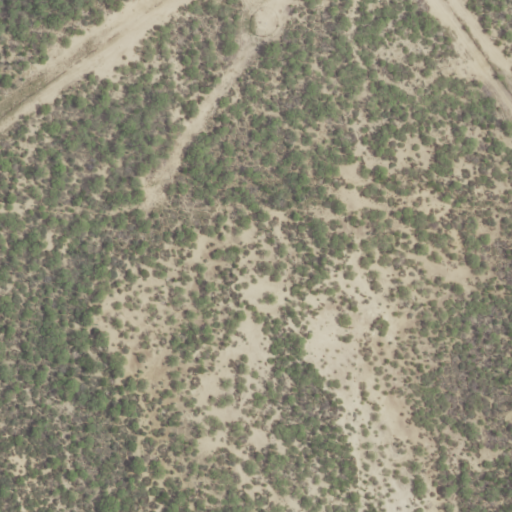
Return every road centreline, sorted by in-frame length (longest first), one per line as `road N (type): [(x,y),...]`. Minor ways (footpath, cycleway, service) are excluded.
road 1 (residential): [(511,218),(364,0)]
road 2 (residential): [(129,0),(0,96)]
